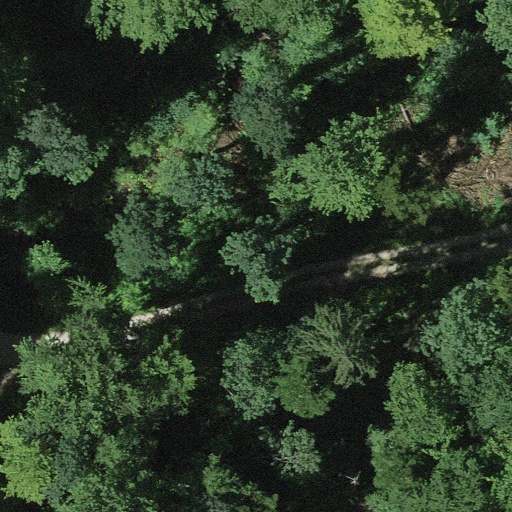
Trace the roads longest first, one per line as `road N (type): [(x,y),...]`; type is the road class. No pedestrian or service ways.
road 1 (track): [(0,348),(22,350),(175,302),(511,228)]
road 2 (track): [(345,511),(511,459)]
